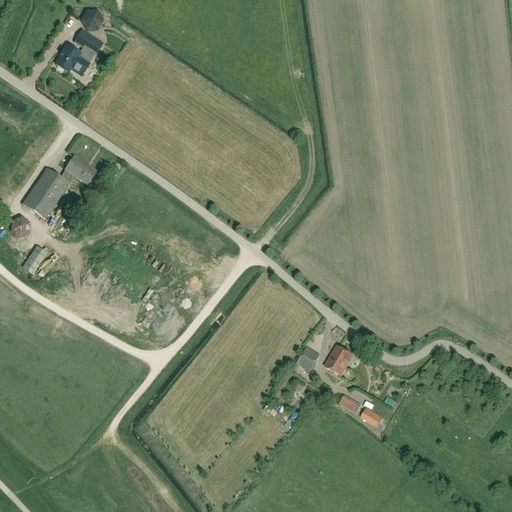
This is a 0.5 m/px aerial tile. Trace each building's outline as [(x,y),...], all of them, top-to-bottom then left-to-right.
[(104,22),(98,12),(86,11),(80,22),(86,32),(98,32),(104,22)] [(94,59),(103,45),(82,31),(73,44),(86,52),(85,53),(94,59)] [(106,46),(118,53),(124,43),(112,36),(106,46)] [(80,79),(89,65),(80,59),(82,56),(68,47),(56,67),(69,76),(71,73),(80,79)] [(44,222),(74,177),(87,186),(96,174),(73,158),(59,179),(46,170),(22,207),(44,222)] [(19,218),(10,223),(9,234),(19,240),(28,234),(29,224),(19,218)] [(55,228),(49,242),(63,247),(71,228),(62,225),(60,230),(55,228)] [(3,234),(0,238),(20,251),(23,246),(3,234)] [(37,250),(22,271),(31,278),(46,257),(37,250)] [(312,341),(309,350),(318,353),(321,344),(312,341)] [(341,377),(353,357),(337,348),(325,368),(341,377)] [(308,375),(320,357),(306,349),(296,365),(306,372),(305,373),(308,375)] [(386,372),(376,379),(381,387),(391,381),(386,372)] [(384,398),(381,405),(393,411),(396,403),(384,398)] [(338,408),(355,419),(361,410),(344,399),(338,408)] [(382,419),(367,410),(362,418),(377,427),(382,419)]
